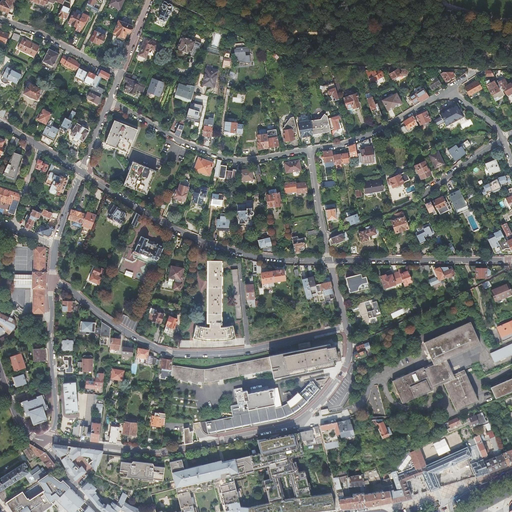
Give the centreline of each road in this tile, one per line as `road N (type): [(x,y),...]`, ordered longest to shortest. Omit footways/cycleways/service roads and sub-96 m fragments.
road 1 (residential): [(344,326),(247,351),(167,352),(104,320),(53,280)]
road 2 (residential): [(329,259),(211,246),(79,172)]
road 3 (residential): [(42,442),(166,451),(299,423)]
road 4 (residential): [(108,103),(235,161),(309,150)]
road 5 (residential): [(323,236),(424,193),(502,137)]
road 6 (residential): [(511,261),(329,259)]
road 7 (residential): [(53,280),(55,415),(42,442)]
road 8 (residential): [(309,150),(392,124),(446,90)]
road 9 (track): [(348,29),(298,28),(217,0)]
road 10 (residential): [(118,75),(0,20)]
